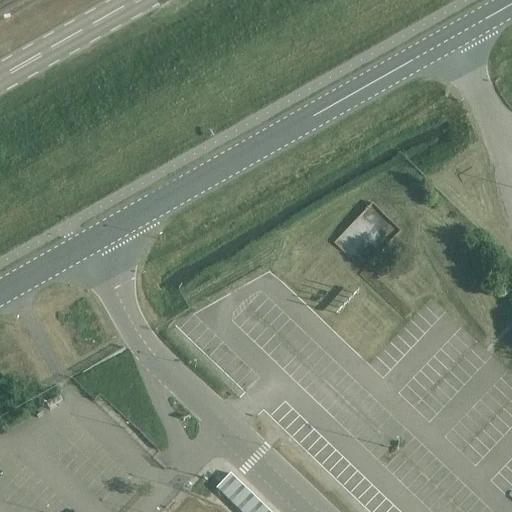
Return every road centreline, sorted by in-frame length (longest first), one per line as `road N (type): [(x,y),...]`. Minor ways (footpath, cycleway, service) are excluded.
road 1 (unclassified): [(0,294),(511,5)]
road 2 (unclassified): [(0,78),(138,0)]
